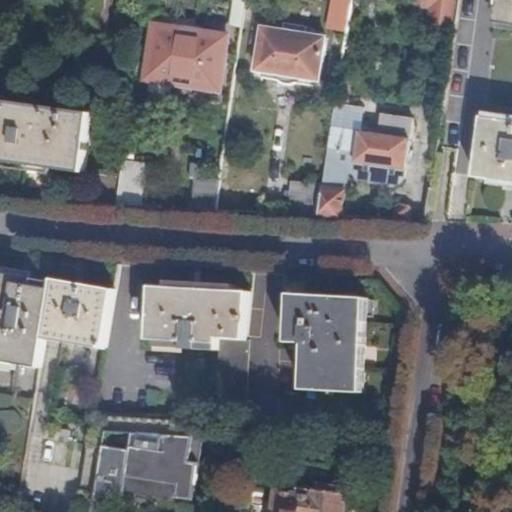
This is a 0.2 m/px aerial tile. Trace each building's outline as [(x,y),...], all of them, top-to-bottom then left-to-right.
[(245,29),(249,0),(237,0),(235,27),(245,29)] [(428,24),(455,26),(456,0),(409,0),(409,7),(429,8),(428,24)] [(511,0),(502,0),(499,27),(511,28),(511,0)] [(348,45),(362,47),(368,9),(354,6),(348,45)] [(230,40),(159,30),(151,83),(223,93),(230,40)] [(329,41),(266,32),(260,73),(323,83),(329,41)] [(348,45),(345,60),(358,62),(361,47),(362,47),(348,45)] [(95,118),(0,105),(0,166),(88,178),(95,118)] [(511,184),(511,123),(486,120),(477,180),(511,184)] [(335,129),(321,220),(342,221),(349,174),(356,175),(357,164),(408,171),(412,142),(335,129)] [(436,168),(440,142),(430,140),(426,166),(436,168)] [(459,172),(475,173),(477,153),(460,152),(459,172)] [(357,164),(356,175),(361,182),(400,187),(406,181),(408,171),(357,164)] [(427,224),(436,168),(426,166),(419,165),(416,185),(414,209),(403,208),(401,209),(400,219),(402,223),(427,224)] [(122,209),(145,211),(150,169),(127,167),(122,209)] [(216,215),(221,185),(198,184),(196,214),(216,215)] [(47,342),(58,287),(0,277),(0,365),(42,372),(47,342)] [(116,294),(58,284),(58,287),(47,342),(106,354),(116,294)] [(249,343),(254,295),(155,291),(152,343),(190,345),(190,352),(221,353),(223,341),(249,343)] [(293,299),(291,347),(307,348),(305,394),(365,398),(370,303),(293,299)] [(251,343),(249,343),(223,341),(221,353),(217,424),(246,426),(251,343)] [(193,511),(205,439),(107,432),(95,502),(153,511),(193,511)] [(276,511),(342,511),(344,497),(317,493),(316,494),(298,491),(296,499),(279,497),(276,511)]
